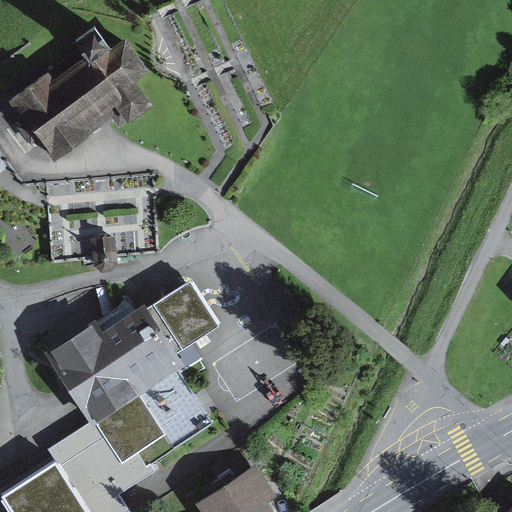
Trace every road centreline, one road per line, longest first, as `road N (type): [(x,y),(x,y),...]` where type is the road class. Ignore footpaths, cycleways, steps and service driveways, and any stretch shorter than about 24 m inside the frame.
road 1 (residential): [(429,377),(511,197)]
road 2 (secondary): [(371,511),(505,435)]
